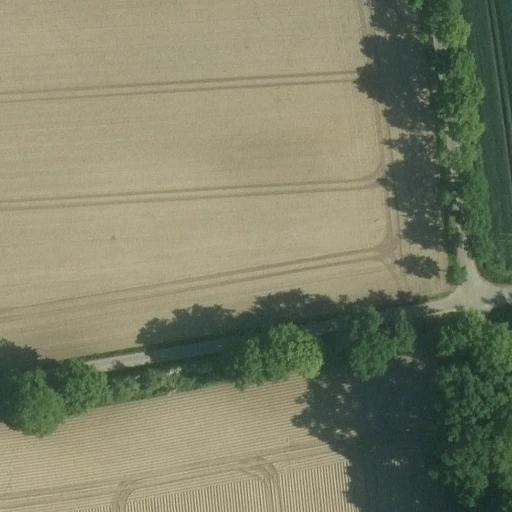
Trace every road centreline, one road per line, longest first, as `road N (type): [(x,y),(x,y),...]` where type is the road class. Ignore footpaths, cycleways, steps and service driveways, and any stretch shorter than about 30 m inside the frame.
road 1 (unclassified): [(0,385),(475,304)]
road 2 (unclassified): [(475,304),(429,0)]
road 3 (unclassified): [(488,511),(475,304)]
